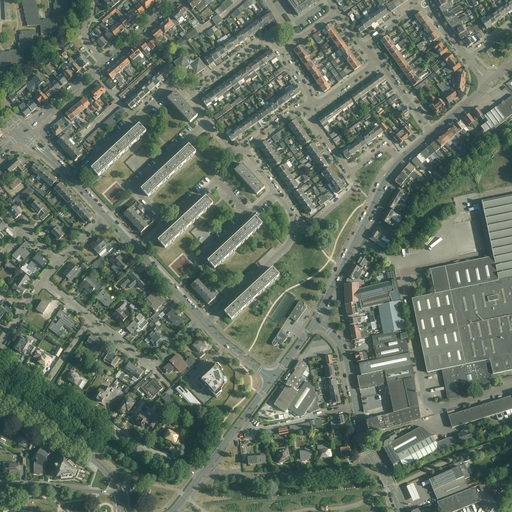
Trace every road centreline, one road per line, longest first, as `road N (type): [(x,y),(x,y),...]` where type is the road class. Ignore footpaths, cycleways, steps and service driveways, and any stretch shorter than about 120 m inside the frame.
road 1 (tertiary): [(314,322),(399,161)]
road 2 (unclassified): [(203,471),(134,446),(45,386)]
road 3 (residential): [(203,471),(272,479),(363,462)]
road 4 (residential): [(69,178),(173,83),(187,94)]
road 5 (secondary): [(117,492),(88,455),(0,404)]
road 6 (residential): [(165,224),(134,185),(205,119)]
road 7 (residential): [(89,318),(144,360),(200,318)]
